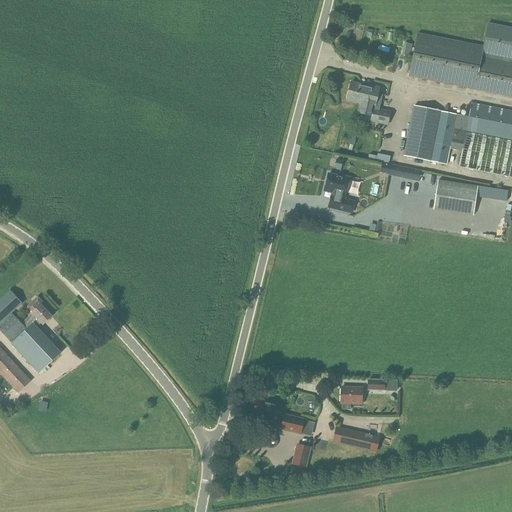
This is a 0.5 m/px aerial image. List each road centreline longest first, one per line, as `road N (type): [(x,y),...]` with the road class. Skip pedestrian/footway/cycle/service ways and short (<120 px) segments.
road 1 (unclassified): [(212,448),(327,0)]
road 2 (tertiary): [(212,448),(86,296),(0,222)]
